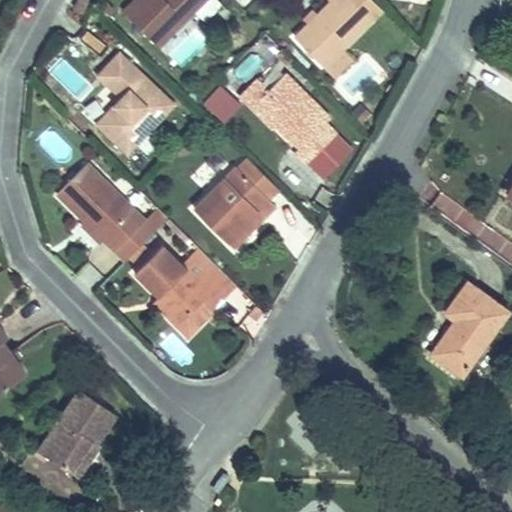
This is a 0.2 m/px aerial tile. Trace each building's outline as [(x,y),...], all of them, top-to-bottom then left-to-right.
[(162,43),(202,0),(127,0),(122,6),(162,43)] [(332,0),(299,32),(329,63),(381,13),(367,0),(332,0)] [(65,96),(92,123),(137,76),(85,28),(66,48),(90,70),(65,96)] [(244,86),(255,98),(277,76),(266,66),(244,86)] [(334,112),(286,67),(277,76),(255,98),(301,141),(297,145),(313,161),(342,131),(328,118),(334,112)] [(201,109),(227,125),(241,103),(214,87),(201,109)] [(279,182),(246,149),(232,163),(266,195),(279,182)] [(85,163),(52,198),(108,252),(141,218),(85,163)] [(232,163),(192,206),(221,234),(251,203),(262,213),(273,201),(266,195),(232,163)] [(251,203),(221,234),(232,244),(262,213),(251,203)] [(141,218),(108,252),(121,265),(152,232),(166,218),(158,210),(153,206),(141,218)] [(177,264),(160,248),(133,275),(160,300),(155,306),(176,325),(197,302),(209,312),(225,294),(203,274),(213,264),(195,246),(177,264)] [(213,264),(203,274),(225,294),(234,284),(213,264)] [(435,365),(467,388),(511,325),(469,297),(448,328),(456,334),(435,365)] [(6,337),(0,327),(0,391),(22,378),(0,341),(6,337)] [(74,388),(28,438),(47,456),(72,428),(77,433),(99,409),(74,388)] [(72,428),(47,456),(57,464),(81,437),(72,428)]
